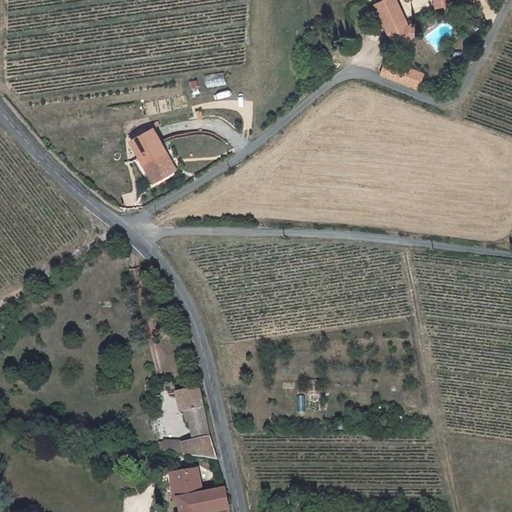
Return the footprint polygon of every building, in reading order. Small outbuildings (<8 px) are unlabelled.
[(400,0),(402,3),(417,0),(430,0),(434,15),(453,10),(450,0),(400,0)] [(373,9),(380,24),(398,17),(391,1),(373,9)] [(398,17),(380,24),(384,34),(389,44),(404,31),(398,17)] [(415,36),(408,29),(404,31),(389,44),(396,52),(415,36)] [(389,61),(383,76),(419,90),(425,74),(389,61)] [(130,145),(142,168),(147,165),(154,179),(173,168),(152,132),(130,145)] [(176,172),(173,168),(154,179),(147,165),(142,168),(153,186),(176,172)] [(154,449),(168,451),(216,457),(207,427),(201,385),(185,387),(193,438),(179,439),(179,436),(155,439),(154,449)] [(206,511),(229,507),(224,487),(203,491),(198,467),(172,472),(178,511),(206,511)]
